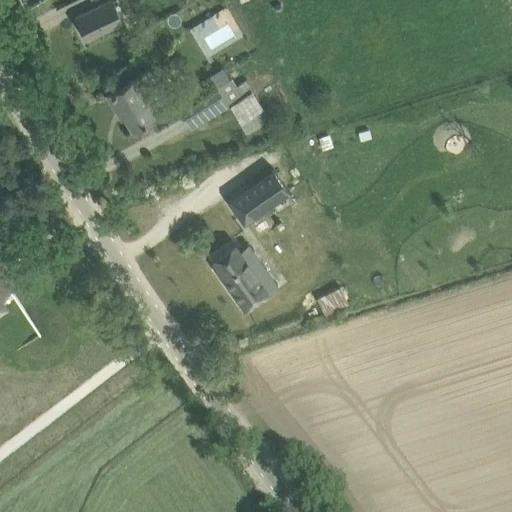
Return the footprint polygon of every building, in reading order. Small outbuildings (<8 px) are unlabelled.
[(86,38),(104,29),(122,20),(112,0),(108,0),(76,16),(86,38)] [(226,5),(188,28),(205,56),(243,33),(226,5)] [(132,126),(149,116),(156,111),(152,104),(165,96),(148,68),(115,88),(114,87),(110,90),(111,91),(107,93),(116,109),(120,107),(132,126)] [(241,83),(236,86),(229,76),(217,85),(212,78),(176,100),(192,127),(229,104),(247,93),(246,92),(241,83)] [(251,132),(273,118),(255,89),(233,103),(251,132)] [(273,167),(227,199),(244,224),(290,191),(273,167)] [(234,242),(212,258),(217,265),(222,272),(219,274),(244,309),(278,284),(252,247),(242,254),(237,247),(234,242)] [(289,292),(317,271),(303,252),(274,274),(289,292)] [(0,292),(9,287),(1,274),(3,272),(0,267),(0,292)] [(340,286),(318,297),(326,314),(349,303),(340,286)]
